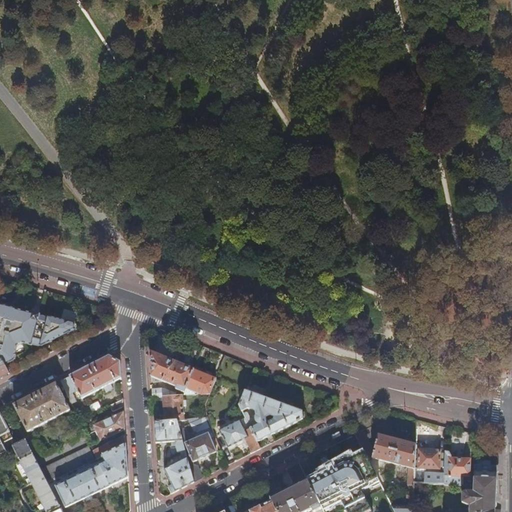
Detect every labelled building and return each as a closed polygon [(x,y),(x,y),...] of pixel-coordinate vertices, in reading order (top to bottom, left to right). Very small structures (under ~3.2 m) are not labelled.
[(474,171),(474,187),(486,187),(486,171),(474,171)] [(0,379),(10,374),(5,365),(14,361),(18,346),(24,343),(32,345),(33,345),(40,346),(42,346),(75,329),(75,324),(48,316),(48,317),(41,315),(41,314),(39,314),(34,312),(32,312),(32,313),(2,305),(1,306),(0,305),(0,379)] [(187,389),(195,370),(151,351),(152,377),(178,387),(177,390),(185,393),(187,389)] [(88,368),(62,381),(71,401),(76,398),(72,390),(76,387),(82,399),(105,388),(107,393),(114,389),(111,384),(122,379),(121,363),(110,356),(88,368)] [(210,394),(217,378),(195,370),(187,389),(201,395),(210,394)] [(71,410),(58,383),(36,395),(15,405),(29,432),(71,410)] [(165,389),(153,390),(153,398),(164,397),(176,396),(176,393),(165,389)] [(245,415),(247,419),(259,443),(304,420),(304,413),(247,391),(241,406),(243,409),(243,411),(249,408),(253,410),(253,411),(257,413),(258,416),(256,419),(251,419),(248,413),(245,414),(245,415)] [(185,421),(183,396),(176,396),(164,397),(165,422),(177,422),(185,421)] [(124,407),(124,400),(110,406),(113,411),(115,412),(124,407)] [(90,407),(77,414),(80,420),(93,414),(90,407)] [(218,409),(207,414),(207,418),(212,428),(222,423),(218,409)] [(126,430),(124,412),(94,426),(102,441),(126,430)] [(14,438),(1,413),(0,413),(0,455),(8,452),(4,444),(14,438)] [(196,435),(212,428),(207,418),(189,420),(196,435)] [(252,454),(262,449),(259,443),(247,419),(241,421),(221,432),(229,449),(245,440),(252,454)] [(182,490),(195,483),(180,430),(177,422),(165,422),(155,423),(156,444),(177,442),(177,446),(179,454),(182,453),(186,460),(165,470),(173,485),(169,487),(173,494),(182,490)] [(210,435),(214,433),(212,428),(196,435),(198,439),(210,435)] [(195,483),(204,479),(200,466),(195,465),(195,463),(218,453),(210,435),(198,439),(189,443),(188,440),(189,439),(185,429),(180,430),(195,483)] [(373,448),(364,431),(357,434),(366,452),(367,455),(372,453),(373,448)] [(126,435),(94,451),(98,459),(103,457),(127,445),(126,435)] [(415,474),(416,445),(379,435),(373,458),(409,467),(408,475),(415,475),(415,474)] [(34,455),(27,440),(17,445),(24,460),(34,455)] [(24,460),(17,445),(14,446),(21,461),(24,460)] [(127,445),(103,457),(106,463),(102,465),(57,486),(67,508),(112,486),(129,478),(129,476),(127,445)] [(174,456),(179,454),(177,446),(173,447),(170,451),(171,453),(174,456)] [(49,482),(96,460),(91,448),(44,471),(49,482)] [(440,470),(441,451),(420,451),(419,469),(440,470)] [(379,478),(367,455),(366,452),(335,468),(329,470),(309,481),(322,507),(340,498),(347,511),(373,511),(374,511),(362,487),(379,478)] [(449,453),(446,452),(445,474),(444,485),(450,485),(450,477),(456,477),(456,485),(464,486),(464,477),(470,477),(471,460),(452,459),(452,457),(449,453)] [(48,483),(34,455),(24,460),(21,461),(30,477),(47,511),(63,511),(62,510),(48,483)] [(497,476),(498,467),(491,467),(477,466),(474,466),(474,486),(467,486),(467,493),(463,494),(463,504),(471,507),(470,511),(488,511),(496,510),(497,488),(497,476)] [(444,485),(445,474),(426,473),(426,474),(415,474),(415,475),(415,484),(444,485)] [(315,511),(323,508),(322,507),(309,481),(272,499),(273,500),(278,511),(308,511),(313,509),(315,511)] [(23,488),(16,491),(19,497),(20,496),(25,507),(31,504),(23,488)] [(278,511),(273,500),(249,511),(278,511)]
